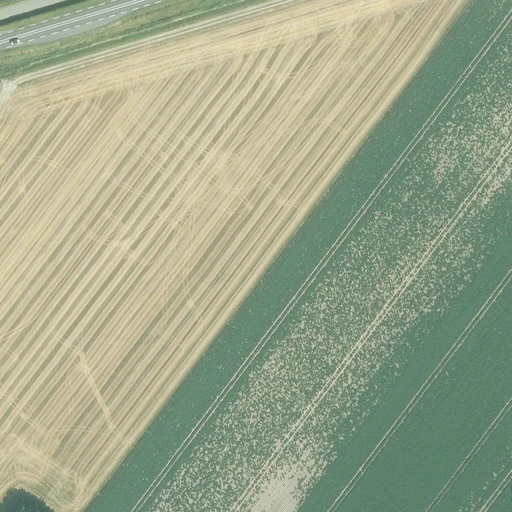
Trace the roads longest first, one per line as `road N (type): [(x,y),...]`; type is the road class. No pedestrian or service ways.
road 1 (track): [(21,79),(286,0)]
road 2 (primary): [(0,42),(142,0)]
